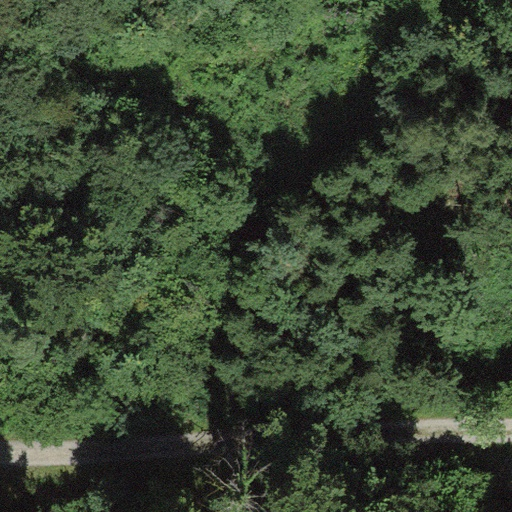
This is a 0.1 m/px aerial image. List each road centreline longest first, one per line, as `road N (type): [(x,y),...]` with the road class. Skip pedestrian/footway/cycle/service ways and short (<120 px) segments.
road 1 (track): [(511,434),(0,471)]
road 2 (track): [(386,443),(511,360)]
